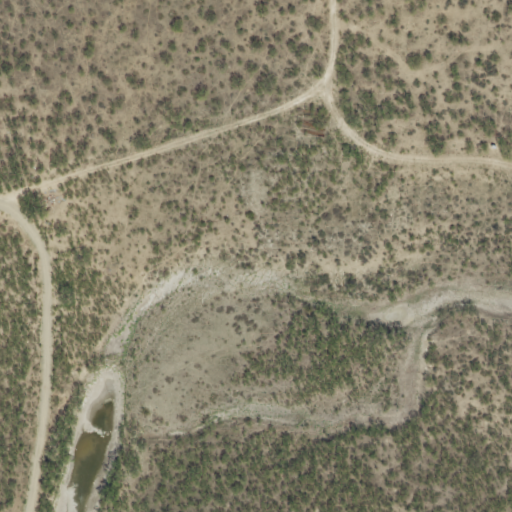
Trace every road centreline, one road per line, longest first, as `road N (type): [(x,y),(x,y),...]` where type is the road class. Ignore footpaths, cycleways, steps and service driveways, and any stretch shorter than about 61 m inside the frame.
road 1 (track): [(331,0),(324,78),(295,102),(0,198)]
road 2 (track): [(27,511),(45,372),(45,266),(32,233),(0,205)]
road 3 (track): [(324,78),(355,134),(403,155),(511,161)]
